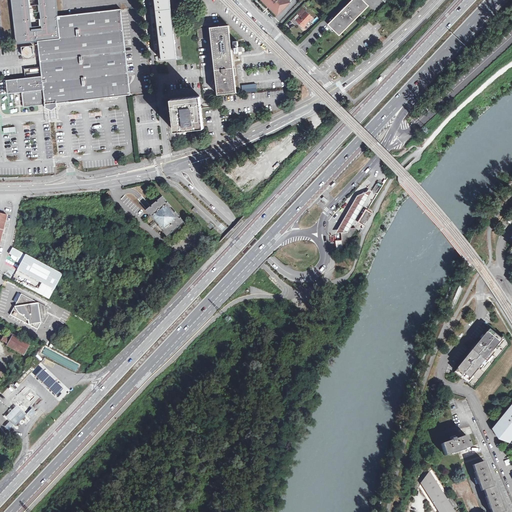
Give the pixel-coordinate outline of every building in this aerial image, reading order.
[(11,0),(17,44),(38,41),(59,38),(57,17),(58,17),(57,16),(58,16),(55,0),(11,0)] [(154,0),(162,61),(171,60),(179,59),(176,34),(172,0),(154,0)] [(261,0),(262,0),(276,15),(291,0),(261,0)] [(369,7),(361,0),(353,0),(329,25),(339,36),(369,7)] [(67,15),(58,16),(57,16),(58,17),(57,17),(59,38),(38,41),(41,76),(6,80),(8,94),(22,92),(24,107),(44,104),(50,104),(56,103),(123,96),(131,95),(130,88),(129,84),(121,10),(121,9),(67,15)] [(303,9),(292,19),(296,23),(297,22),(299,24),(303,28),(306,25),(307,26),(311,22),(309,21),(312,18),(303,9)] [(233,72),(228,26),(209,28),(213,59),(217,95),(236,92),(235,86),(234,76),(233,72)] [(206,28),(197,29),(198,40),(207,39),(206,28)] [(233,50),(234,50),(235,54),(236,53),(237,53),(237,50),(238,50),(238,52),(245,51),(244,49),(244,46),(237,47),(237,41),(232,42),(233,50)] [(33,45),(21,46),(22,58),(34,57),(33,45)] [(244,85),(241,85),(242,93),(257,91),(256,90),(256,84),(251,84),(244,85)] [(203,128),(200,96),(171,100),(174,132),(203,128)] [(377,192),(382,185),(378,182),(374,189),(377,192)] [(371,194),(369,192),(357,197),(346,216),(336,233),(346,232),(346,230),(350,230),(371,194)] [(155,220),(157,223),(166,234),(183,221),(162,194),(149,205),(145,208),(155,220)] [(346,230),(346,232),(346,233),(342,233),(342,241),(336,241),(336,250),(342,250),(343,251),(356,230),(354,230),(353,230),(350,230),(346,230)] [(47,287),(53,290),(62,275),(12,248),(8,254),(17,259),(15,262),(20,265),(17,270),(47,287)] [(12,280),(15,275),(7,271),(5,275),(12,280)] [(53,290),(47,287),(42,295),(49,299),(53,290)] [(9,315),(37,330),(43,317),(43,316),(43,315),(42,315),(41,315),(39,315),(38,310),(41,310),(42,309),(42,307),(42,306),(42,305),(20,294),(9,315)] [(19,339),(18,339),(15,337),(16,335),(6,329),(1,338),(3,341),(14,347),(19,339)] [(454,373),(472,388),(508,345),(503,336),(500,337),(490,329),(454,373)] [(19,336),(18,339),(19,339),(29,345),(30,343),(19,336)] [(29,345),(19,339),(14,347),(24,353),(29,345)] [(45,366),(42,363),(34,371),(37,375),(57,394),(61,398),(69,389),(65,385),(45,366)] [(6,399),(20,385),(15,381),(2,394),(6,399)] [(30,392),(26,397),(30,401),(35,396),(30,392)] [(511,405),(493,428),(508,441),(511,436),(511,405)] [(8,413),(5,417),(10,421),(14,425),(16,423),(24,415),(15,406),(8,413)] [(32,408),(26,414),(31,418),(36,412),(32,408)] [(10,421),(5,427),(9,431),(14,425),(10,421)] [(441,445),(444,456),(470,447),(466,436),(456,439),(455,436),(449,438),(450,441),(441,445)] [(504,511),(505,511),(503,511),(501,511),(498,501),(499,500),(498,497),(497,497),(493,487),(491,488),(487,476),(488,476),(487,472),(486,473),(482,462),(472,466),(481,491),(483,491),(490,511),(504,511)] [(420,483),(439,511),(453,511),(428,472),(420,483)] [(441,491),(447,500),(451,497),(445,488),(441,491)]
